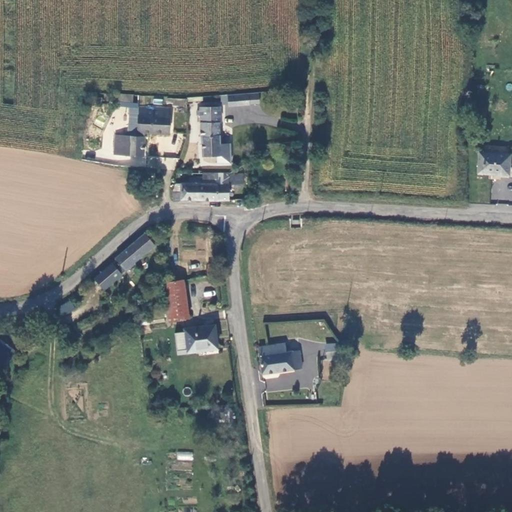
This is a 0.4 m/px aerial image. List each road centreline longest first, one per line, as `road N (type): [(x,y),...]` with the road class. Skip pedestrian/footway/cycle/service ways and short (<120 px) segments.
road 1 (tertiary): [(264,511),(235,310),(231,244),(241,220)]
road 2 (tertiary): [(241,220),(302,205),(511,214)]
road 3 (unclassified): [(241,220),(215,212),(155,214),(38,302),(0,307)]
road 4 (track): [(309,124),(316,0)]
